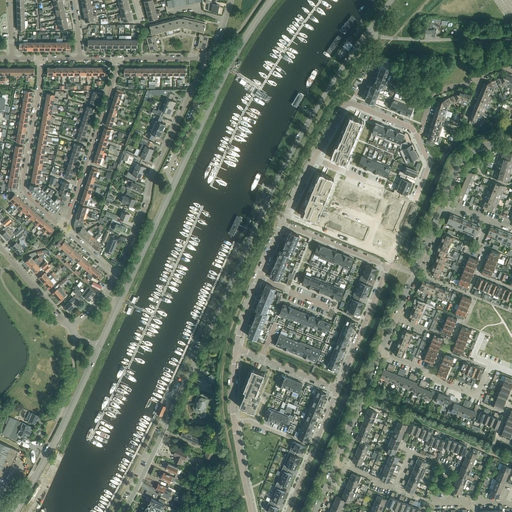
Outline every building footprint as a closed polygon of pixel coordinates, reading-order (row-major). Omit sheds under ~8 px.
[(218,13),(219,5),(210,3),(211,1),(206,0),(205,2),(209,3),(207,10),(218,13)] [(158,19),(157,16),(160,15),(160,13),(148,16),(149,21),(158,19)] [(351,14),(339,30),(345,34),(356,18),(351,14)] [(149,25),(152,34),(155,33),(162,31),(162,32),(169,30),(169,29),(176,28),(180,27),(179,26),(183,26),(182,27),(186,28),(186,27),(193,28),(193,29),(200,31),(200,30),(204,31),(205,23),(200,22),(201,21),(196,20),(196,21),(186,19),(187,18),(185,18),(184,19),(182,18),(179,18),(177,19),(177,18),(175,18),(175,20),(166,22),(166,21),(161,22),(161,23),(152,26),(152,24),(149,25)] [(199,41),(207,43),(207,39),(208,39),(209,36),(199,34),(199,36),(200,36),(199,41)] [(149,45),(157,43),(155,38),(157,38),(156,35),(146,38),(147,42),(148,42),(149,45)] [(337,35),(326,51),(330,54),(341,37),(337,35)] [(19,42),(19,50),(23,50),(27,50),(27,42),(23,42),(23,40),(22,40),(22,36),(19,36),(19,42)] [(197,46),(196,48),(206,50),(207,47),(206,46),(207,43),(199,41),(198,46),(197,46)] [(346,41),(343,46),(349,50),(353,45),(350,43),(346,41)] [(62,42),(62,50),(66,50),(70,50),(70,42),(62,42)] [(157,43),(149,45),(150,48),(149,49),(150,52),(160,50),(159,47),(158,48),(157,43)] [(387,67),(385,72),(394,75),(397,71),(387,67)] [(155,80),(155,76),(155,75),(155,68),(149,68),(149,75),(153,75),(153,80),(155,80),(155,83),(157,83),(157,80),(155,80)] [(385,72),(383,77),(392,80),(394,75),(385,72)] [(503,76),(496,79),(498,85),(500,84),(506,87),(511,77),(511,76),(506,73),(504,77),(503,78),(503,76)] [(383,77),(381,82),(390,85),(392,80),(383,77)] [(487,83),(488,84),(488,86),(494,88),(494,86),(497,85),(495,80),(487,83)] [(381,82),(379,87),(386,90),(388,90),(390,85),(381,82)] [(480,88),(482,89),(482,88),(492,93),(494,88),(488,86),(488,84),(487,85),(483,83),(480,88)] [(377,86),(375,91),(384,95),(386,90),(379,87),(377,86)] [(257,88),(253,94),(267,103),(271,96),(257,88)] [(480,93),(491,98),(491,97),(490,97),(492,93),(482,88),(482,89),(480,93)] [(117,89),(115,95),(121,97),(123,91),(117,89)] [(166,98),(164,104),(173,108),(176,101),(171,99),(173,94),(170,93),(171,89),(147,90),(145,96),(150,98),(152,94),(162,94),(165,95),(164,97),(166,98)] [(464,93),(465,93),(465,92),(460,90),(458,94),(457,95),(457,94),(450,97),(453,102),(455,101),(461,103),(464,93)] [(375,91),(373,96),(382,100),(384,95),(375,91)] [(464,93),(461,103),(461,105),(462,105),(462,104),(467,105),(470,95),(465,93),(464,93)] [(477,98),(488,103),(489,99),(490,99),(491,98),(480,93),(477,98)] [(98,99),(91,96),(90,99),(91,99),(90,102),(96,104),(98,99)] [(373,96),(370,101),(380,105),(382,100),(373,96)] [(394,96),(389,109),(396,111),(401,99),(394,96)] [(443,104),(448,106),(449,104),(452,103),(449,97),(442,101),(443,104)] [(475,103),(486,108),(487,107),(486,106),(488,103),(477,98),(475,103)] [(401,99),(396,111),(403,114),(407,104),(408,102),(401,99)] [(447,111),(448,106),(443,104),(442,101),(441,102),(442,103),(441,103),(437,102),(435,107),(436,108),(436,107),(447,111)] [(473,108),(484,113),(485,109),(486,109),(486,108),(475,103),(473,108)] [(153,109),(152,112),(156,114),(163,117),(165,112),(170,114),(173,108),(164,104),(161,110),(159,109),(158,111),(153,109)] [(407,104),(403,114),(410,117),(414,107),(407,104)] [(436,108),(435,112),(446,116),(447,115),(446,115),(447,111),(436,107),(436,108)] [(471,113),(482,118),(484,119),(484,117),(482,117),(484,113),(473,108),(471,113)] [(435,112),(433,118),(444,121),(445,117),(446,117),(446,116),(435,112)] [(471,113),(469,119),(470,119),(469,120),(469,121),(471,122),(471,123),(476,125),(478,126),(479,123),(481,119),(482,119),(483,120),(484,119),(482,118),(471,113)] [(153,126),(162,131),(165,124),(160,122),(163,117),(156,114),(154,119),(156,120),(153,126)] [(336,145),(330,158),(346,164),(351,152),(349,151),(362,120),(350,115),(348,120),(347,123),(345,128),(344,131),(342,135),(337,146),(336,145)] [(433,118),(431,123),(443,127),(443,125),(442,125),(444,121),(433,118)] [(113,121),(107,119),(105,125),(111,127),(113,121)] [(374,125),(371,134),(376,136),(380,124),(375,122),(374,125)] [(430,128),(440,131),(442,127),(443,128),(443,127),(431,123),(430,128)] [(380,124),(376,136),(380,138),(385,126),(380,124)] [(162,131),(153,126),(150,133),(148,132),(147,134),(146,133),(145,136),(147,137),(152,140),(154,135),(159,137),(162,131)] [(385,126),(380,138),(385,140),(390,128),(385,126)] [(103,133),(109,135),(111,129),(105,127),(103,133)] [(390,128),(385,140),(390,142),(394,130),(390,128)] [(428,133),(440,137),(440,135),(439,135),(440,131),(430,128),(428,133)] [(394,130),(390,142),(394,144),(399,132),(394,130)] [(399,132),(394,144),(399,146),(404,134),(399,132)] [(40,134),(39,138),(52,140),(55,141),(58,141),(58,139),(47,137),(47,136),(48,134),(40,133),(40,134)] [(84,136),(77,133),(76,136),(77,136),(76,139),(83,141),(84,136)] [(440,137),(428,133),(426,138),(437,142),(438,138),(439,138),(440,137)] [(142,144),(139,150),(151,155),(154,149),(149,147),(152,142),(142,137),(141,139),(140,143),(142,144)] [(401,144),(399,147),(400,150),(409,146),(406,141),(401,144)] [(412,145),(400,150),(403,157),(415,151),(412,145)] [(123,153),(132,157),(140,160),(142,161),(143,158),(149,161),(151,155),(139,150),(137,155),(133,154),(124,150),(123,153)] [(492,177),(497,179),(499,178),(501,179),(501,180),(507,181),(511,164),(511,153),(509,153),(508,153),(506,152),(505,151),(499,150),(492,177)] [(415,151),(403,157),(406,164),(418,158),(415,151)] [(362,156),(358,165),(363,167),(368,156),(367,155),(366,158),(362,156)] [(368,156),(363,167),(368,169),(372,158),(368,156)] [(101,159),(95,157),(93,163),(99,165),(101,159)] [(372,158),(368,169),(372,171),(377,159),(376,160),(374,160),(372,159),(373,158),(372,158)] [(377,159),(372,171),(377,173),(382,161),(377,159)] [(137,163),(135,169),(143,172),(146,167),(141,164),(142,161),(140,160),(138,163),(137,163)] [(382,161),(377,173),(382,175),(386,164),(385,164),(382,163),(382,161)] [(108,169),(114,171),(117,164),(117,163),(114,162),(113,167),(109,166),(108,169)] [(386,164),(382,175),(387,177),(391,166),(386,164)] [(399,171),(398,174),(400,175),(406,177),(407,174),(414,177),(417,171),(404,166),(402,172),(399,171)] [(90,173),(96,175),(98,169),(92,167),(90,173)] [(136,180),(138,177),(141,178),(143,172),(135,169),(132,174),(128,172),(126,176),(136,180)] [(257,172),(253,181),(253,187),(254,187),(257,184),(261,174),(262,170),(260,169),(257,172)] [(65,174),(64,177),(71,179),(72,173),(65,171),(64,174),(65,174)] [(468,172),(465,177),(473,181),(476,174),(470,172),(469,172),(468,172)] [(305,209),(303,216),(316,221),(324,203),(326,198),(334,179),(320,173),(317,180),(316,180),(312,190),(309,198),(305,208),(305,209)] [(400,175),(397,184),(410,189),(412,183),(405,180),(406,177),(400,175)] [(463,184),(470,187),(473,181),(465,177),(463,184)] [(141,186),(132,182),(132,181),(128,179),(126,184),(128,184),(127,188),(133,190),(133,189),(139,191),(141,186)] [(479,206),(485,209),(486,208),(488,209),(489,210),(494,212),(505,186),(499,184),(498,184),(496,184),(496,182),(490,180),(479,206)] [(36,195),(42,190),(38,187),(38,186),(31,184),(30,190),(36,195)] [(397,184),(393,192),(399,195),(400,192),(407,194),(410,189),(397,184)] [(460,190),(467,194),(470,187),(463,184),(460,190)] [(68,189),(59,186),(59,188),(61,189),(59,192),(66,194),(68,189)] [(42,190),(36,195),(42,200),(52,189),(48,187),(46,189),(44,192),(42,190)] [(343,187),(339,197),(344,199),(348,189),(343,187)] [(52,189),(42,200),(48,206),(53,200),(54,199),(55,199),(57,196),(55,194),(57,192),(52,189)] [(348,189),(344,199),(350,201),(353,191),(348,189)] [(467,194),(460,190),(457,196),(459,197),(459,198),(465,200),(467,194)] [(353,191),(350,201),(354,203),(358,193),(353,191)] [(135,203),(134,203),(135,199),(132,198),(134,195),(127,192),(125,196),(124,195),(121,202),(125,204),(132,207),(133,206),(134,206),(135,203)] [(358,193),(354,203),(359,205),(363,196),(358,193)] [(13,202),(11,204),(10,205),(11,206),(12,205),(19,198),(15,194),(10,200),(13,202)] [(53,200),(48,206),(55,212),(60,206),(58,204),(62,200),(57,196),(55,199),(54,199),(53,200)] [(363,196),(359,205),(364,207),(368,198),(363,196)] [(88,199),(82,197),(80,203),(86,205),(88,199)] [(19,198),(12,205),(14,206),(15,204),(18,207),(23,201),(19,198)] [(368,198),(364,207),(369,209),(373,200),(368,198)] [(373,200),(369,209),(374,211),(378,202),(373,200)] [(23,201),(18,207),(20,209),(19,211),(20,212),(27,205),(23,201)] [(27,205),(20,212),(21,214),(23,211),(26,214),(31,208),(27,205)] [(78,211),(85,213),(87,207),(80,205),(78,211)] [(386,209),(385,213),(390,215),(391,212),(399,215),(401,209),(391,205),(389,210),(386,209)] [(31,208),(26,214),(28,216),(26,218),(25,219),(26,221),(28,219),(35,212),(31,208)] [(129,214),(126,213),(127,210),(124,209),(123,211),(120,219),(127,221),(129,214)] [(85,213),(78,211),(76,217),(83,219),(85,213)] [(105,216),(116,220),(118,216),(117,215),(107,211),(106,211),(105,216)] [(35,212),(28,219),(29,220),(31,218),(34,221),(38,215),(35,212)] [(385,213),(383,217),(386,218),(384,223),(394,227),(397,221),(389,218),(390,215),(385,213)] [(452,216),(449,214),(446,224),(475,235),(478,226),(476,225),(476,224),(471,222),(471,223),(466,221),(467,220),(462,218),(461,219),(457,218),(457,216),(452,215),(452,216)] [(38,215),(34,221),(36,223),(34,225),(36,226),(42,219),(38,215)] [(236,215),(228,233),(233,236),(241,217),(236,215)] [(83,219),(76,217),(75,222),(74,222),(74,224),(74,226),(74,227),(75,230),(77,232),(78,232),(83,227),(84,226),(83,224),(82,223),(83,219)] [(331,218),(327,227),(332,229),(336,220),(331,218)] [(39,226),(41,228),(46,222),(42,219),(36,226),(37,228),(39,226)] [(124,233),(127,228),(120,225),(121,223),(112,219),(108,230),(114,232),(115,229),(124,233)] [(336,220),(332,229),(337,231),(341,222),(336,220)] [(44,233),(50,226),(46,222),(41,228),(44,230),(42,232),(44,233)] [(341,222),(337,231),(342,233),(346,224),(341,222)] [(379,226),(378,230),(383,232),(384,229),(392,233),(394,227),(384,223),(382,227),(379,226)] [(346,224),(342,233),(347,235),(351,226),(346,224)] [(511,245),(511,235),(511,234),(507,232),(507,233),(502,231),(502,230),(498,228),(497,229),(493,228),(493,226),(491,225),(490,226),(486,235),(511,245)] [(50,226),(44,233),(45,235),(47,233),(49,235),(54,229),(50,226)] [(351,226),(347,235),(352,237),(356,228),(351,226)] [(83,227),(78,232),(78,233),(82,237),(87,231),(83,227)] [(7,240),(14,234),(8,228),(4,231),(5,232),(2,234),(7,240)] [(21,228),(19,229),(14,234),(17,237),(21,232),(23,231),(21,228)] [(356,228),(352,237),(357,239),(361,230),(356,228)] [(361,230),(357,239),(362,241),(366,232),(361,230)] [(378,230),(376,234),(379,235),(377,240),(387,244),(390,239),(382,235),(383,232),(378,230)] [(87,241),(90,238),(92,235),(87,231),(82,237),(87,241)] [(290,232),(288,237),(297,241),(299,236),(290,232)] [(90,238),(87,241),(92,245),(98,238),(99,237),(100,235),(99,233),(97,235),(97,234),(94,237),(92,235),(90,238)] [(441,238),(450,242),(451,241),(452,237),(444,233),(443,236),(441,235),(441,238)] [(110,254),(110,253),(112,254),(118,238),(111,235),(105,251),(107,252),(106,253),(110,254)] [(288,237),(285,242),(296,246),(298,241),(297,241),(288,237)] [(64,251),(69,245),(61,238),(55,245),(59,248),(60,247),(64,251)] [(102,244),(99,241),(100,240),(98,238),(92,245),(96,250),(102,244)] [(450,242),(441,238),(440,240),(441,241),(440,243),(448,247),(450,242)] [(377,240),(375,246),(385,250),(387,244),(377,240)] [(18,253),(19,252),(20,254),(23,252),(22,250),(24,247),(20,242),(18,244),(16,242),(12,246),(18,253)] [(285,242),(283,247),(294,251),(296,246),(285,242)] [(438,245),(437,247),(447,251),(448,247),(440,243),(439,245),(438,245)] [(318,244),(314,254),(319,256),(323,246),(318,244)] [(69,245),(64,251),(69,255),(74,249),(69,245)] [(319,256),(318,257),(323,259),(328,248),(323,246),(319,256)] [(283,247),(281,252),(290,255),(291,256),(293,251),(294,251),(283,247)] [(436,253),(438,254),(445,256),(447,251),(437,247),(436,250),(437,250),(436,253)] [(328,248),(323,259),(328,261),(333,250),(328,248)] [(37,257),(33,260),(35,263),(44,255),(48,251),(46,249),(37,252),(38,255),(39,256),(37,258),(37,257)] [(74,249),(69,255),(68,256),(72,260),(74,258),(78,253),(74,249)] [(488,254),(498,258),(500,253),(491,249),(490,252),(489,251),(488,254)] [(333,250),(328,261),(333,263),(333,262),(334,262),(338,252),(333,250)] [(280,251),(278,256),(287,260),(290,255),(281,252),(280,251)] [(338,252),(334,262),(339,264),(343,254),(338,252)] [(78,253),(74,258),(78,262),(83,257),(78,253)] [(343,254),(339,264),(344,266),(348,256),(343,254)] [(436,255),(435,258),(445,262),(447,257),(445,256),(438,254),(437,256),(436,255)] [(498,258),(488,254),(487,256),(488,256),(487,259),(496,262),(498,258)] [(44,255),(35,263),(37,265),(46,257),(44,255)] [(278,256),(275,261),(286,265),(285,265),(287,260),(278,256)] [(344,266),(343,268),(349,270),(353,259),(348,256),(344,266)] [(467,261),(476,265),(478,260),(469,256),(467,261)] [(35,263),(33,260),(31,257),(25,262),(30,267),(35,263)] [(83,257),(78,262),(82,266),(87,261),(83,257)] [(435,261),(434,263),(443,267),(445,262),(435,258),(434,260),(435,261)] [(485,261),(484,263),(494,267),(496,262),(487,259),(486,261),(485,261)] [(87,261),(82,266),(87,270),(88,269),(92,265),(87,261)] [(275,261),(273,266),(284,271),(286,265),(275,261)] [(465,266),(474,269),(476,265),(467,261),(465,266)] [(35,263),(30,267),(35,273),(40,268),(37,265),(35,263)] [(431,267),(441,271),(443,267),(434,263),(433,265),(432,265),(431,267)] [(483,268),(492,272),(494,267),(484,263),(483,265),(484,266),(483,268)] [(366,264),(363,270),(375,274),(377,269),(366,264)] [(88,269),(87,270),(89,272),(87,275),(88,276),(87,277),(88,278),(92,274),(96,269),(92,265),(88,269)] [(273,266),(271,271),(282,276),(282,275),(281,275),(283,270),(284,271),(273,266)] [(463,270),(472,274),(474,269),(465,266),(463,270)] [(441,271),(431,267),(430,270),(431,270),(430,273),(439,276),(441,272),(441,271)] [(492,272),(483,268),(482,271),(481,270),(480,273),(481,273),(490,277),(492,272)] [(87,279),(85,281),(87,283),(89,281),(91,279),(93,276),(96,278),(99,281),(102,278),(99,275),(101,273),(96,269),(92,274),(88,278),(87,279)] [(363,270),(360,279),(367,281),(368,278),(372,280),(375,274),(363,270)] [(461,275),(470,279),(472,274),(463,270),(461,275)] [(271,271),(269,276),(280,281),(282,276),(271,271)] [(44,283),(55,273),(53,272),(51,273),(47,277),(44,273),(39,277),(44,283)] [(55,273),(44,283),(48,289),(54,284),(56,282),(53,278),(56,275),(55,273)] [(306,274),(302,284),(306,286),(310,276),(306,274)] [(459,280),(468,283),(470,279),(461,275),(459,280)] [(310,276),(306,286),(311,288),(316,277),(315,277),(315,278),(310,276)] [(58,284),(61,287),(68,281),(66,277),(58,284)] [(316,277),(311,288),(316,290),(320,279),(316,277)] [(479,289),(483,279),(478,277),(474,286),(479,288),(478,289),(479,289)] [(320,279),(316,290),(321,292),(325,281),(320,279)] [(360,279),(356,287),(368,292),(370,286),(366,284),(367,281),(360,279)] [(484,290),(488,281),(483,279),(479,289),(480,290),(480,289),(484,290)] [(423,293),(424,291),(428,281),(425,280),(425,281),(422,280),(420,286),(419,286),(417,291),(423,293)] [(468,283),(459,280),(457,285),(466,288),(468,283)] [(325,281),(321,292),(325,294),(330,284),(325,282),(325,281)] [(428,281),(424,291),(428,293),(432,284),(430,283),(430,282),(428,281)] [(492,283),(488,281),(484,290),(488,292),(488,293),(492,283)] [(493,294),(497,285),(492,283),(488,293),(489,293),(493,294)] [(266,284),(264,289),(273,293),(275,288),(266,284)] [(330,284),(325,294),(330,296),(335,285),(334,284),(334,286),(330,284)] [(432,284),(428,293),(432,295),(433,295),(437,285),(435,284),(434,285),(432,284)] [(335,285),(330,296),(335,297),(340,286),(335,285)] [(437,285),(433,295),(434,295),(438,297),(441,288),(439,287),(439,286),(437,285)] [(502,287),(497,285),(493,294),(498,296),(497,297),(498,297),(502,287)] [(340,286),(335,297),(340,299),(344,288),(340,286)] [(59,301),(64,297),(62,295),(64,293),(59,287),(57,289),(52,293),(59,301)] [(95,293),(88,287),(82,294),(76,289),(73,292),(84,301),(86,298),(89,301),(95,293)] [(356,287),(353,296),(354,296),(360,298),(361,295),(365,297),(368,292),(356,287)] [(503,298),(507,289),(502,287),(498,297),(499,296),(503,298)] [(441,288),(438,297),(442,299),(446,289),(444,288),(444,289),(441,288)] [(264,289),(262,294),(271,298),(273,293),(264,289)] [(446,289),(442,299),(447,301),(451,292),(448,291),(449,290),(446,289)] [(511,291),(507,289),(503,298),(508,300),(511,291)] [(68,311),(75,306),(76,305),(74,302),(76,300),(80,303),(83,300),(76,294),(73,291),(71,294),(74,296),(73,297),(70,300),(70,301),(64,306),(68,311)] [(262,294),(260,300),(269,304),(271,298),(262,294)] [(460,300),(470,304),(471,302),(470,301),(471,299),(462,295),(460,300)] [(349,304),(361,309),(363,303),(359,302),(360,298),(354,296),(350,304),(349,304)] [(260,300),(258,304),(267,308),(269,304),(260,300)] [(414,302),(413,304),(423,309),(425,304),(416,300),(415,302),(414,302)] [(458,305),(467,308),(468,306),(469,307),(470,304),(460,300),(458,305)] [(258,304),(256,309),(267,314),(265,313),(267,308),(258,304)] [(283,304),(278,315),(283,317),(288,306),(283,304)] [(349,304),(346,313),(353,316),(354,313),(358,314),(361,309),(349,304)] [(412,309),(421,313),(423,309),(413,304),(412,307),(413,307),(412,309)] [(467,308),(458,305),(456,309),(466,314),(467,311),(466,311),(467,308)] [(288,306),(283,317),(288,319),(293,308),(288,306)] [(293,308),(288,319),(289,318),(293,320),(297,310),(293,308)] [(256,309),(256,310),(257,310),(256,315),(265,319),(267,314),(256,309)] [(409,314),(419,318),(419,317),(421,313),(412,309),(411,312),(410,311),(409,314)] [(466,314),(456,309),(454,314),(463,318),(464,316),(465,316),(466,314)] [(297,310),(293,320),(298,322),(302,312),(297,310)] [(302,312),(298,322),(299,321),(303,323),(303,324),(307,314),(302,312)] [(307,314),(303,324),(307,326),(312,316),(307,314)] [(419,318),(409,314),(408,316),(409,317),(408,319),(417,323),(418,319),(419,318)] [(256,315),(253,320),(263,324),(265,319),(256,315)] [(446,320),(455,323),(456,319),(448,315),(446,320)] [(312,316),(307,326),(312,328),(316,318),(312,316)] [(316,318),(312,328),(317,330),(321,320),(316,318)] [(344,318),(342,323),(353,327),(355,322),(344,318)] [(253,320),(251,325),(261,329),(263,324),(253,320)] [(321,320),(317,330),(318,329),(322,330),(321,332),(322,332),(326,322),(321,320)] [(326,322),(322,332),(327,334),(331,324),(326,322)] [(342,323),(340,327),(351,332),(353,327),(342,323)] [(251,325),(249,330),(259,334),(261,329),(251,325)] [(460,330),(470,334),(469,333),(471,330),(462,326),(460,330)] [(340,327),(338,332),(349,336),(351,332),(340,327)] [(451,332),(442,328),(440,332),(449,336),(451,332)] [(401,334),(410,338),(411,337),(413,333),(404,329),(403,332),(402,332),(401,334)] [(249,330),(247,335),(257,339),(259,334),(249,330)] [(338,332),(336,337),(347,341),(349,336),(338,332)] [(280,333),(275,345),(282,348),(287,336),(280,333)] [(400,339),(409,343),(410,339),(410,338),(401,334),(400,336),(400,337),(400,339)] [(432,339),(441,342),(443,338),(434,334),(432,339)] [(457,339),(466,343),(467,342),(466,342),(467,338),(458,335),(457,339)] [(287,336),(282,348),(289,351),(294,339),(287,336)] [(336,337),(334,341),(346,346),(347,341),(336,337)] [(294,339),(289,351),(295,354),(300,341),(294,339)] [(397,343),(407,347),(409,343),(400,339),(399,341),(398,341),(397,343)] [(300,341),(295,354),(302,356),(307,344),(300,341)] [(333,346),(344,351),(346,346),(334,341),(334,342),(335,342),(334,346),(333,346)] [(396,349),(405,352),(406,348),(407,347),(397,343),(396,346),(397,346),(396,349)] [(307,344),(302,356),(309,359),(314,347),(307,344)] [(333,346),(331,351),(342,355),(344,351),(333,346)] [(314,347),(309,359),(316,362),(321,350),(314,347)] [(462,351),(452,347),(451,349),(452,349),(451,352),(460,355),(462,351)] [(403,357),(403,356),(405,352),(396,349),(395,351),(394,350),(393,353),(394,353),(394,354),(403,357)] [(331,351),(329,356),(340,360),(342,355),(331,351)] [(445,354),(443,358),(452,362),(454,357),(445,354)] [(434,359),(425,355),(423,360),(432,364),(434,359)] [(329,356),(327,360),(338,365),(340,360),(329,356)] [(328,361),(326,366),(336,370),(338,365),(327,360),(328,361)] [(450,366),(441,362),(440,365),(439,364),(437,368),(439,369),(437,373),(436,372),(435,374),(436,375),(440,377),(440,378),(441,378),(442,377),(445,379),(445,378),(446,379),(446,378),(445,378),(450,366)] [(467,366),(468,363),(466,362),(465,363),(463,362),(459,370),(464,372),(467,366)] [(468,363),(467,366),(464,372),(469,374),(472,366),(470,365),(470,364),(468,363)] [(385,380),(392,365),(389,364),(386,370),(384,369),(380,377),(385,379),(385,380)] [(392,365),(385,380),(386,381),(387,380),(391,382),(395,373),(392,372),(395,366),(392,365)] [(472,366),(469,374),(473,376),(477,366),(475,365),(475,366),(472,366)] [(473,376),(478,378),(480,379),(482,373),(481,373),(482,370),(479,369),(480,367),(477,366),(473,376)] [(257,395),(266,374),(264,374),(262,373),(260,372),(256,370),(250,368),(242,390),(245,391),(239,406),(243,408),(246,409),(250,411),(253,412),(254,412),(258,401),(257,400),(258,398),(259,399),(260,398),(257,397),(257,395)] [(395,373),(391,382),(396,384),(396,385),(397,385),(403,369),(400,368),(397,374),(395,373)] [(403,369),(397,385),(398,384),(402,386),(406,378),(403,377),(406,371),(403,369)] [(406,378),(402,386),(407,388),(407,389),(408,390),(414,374),(411,373),(408,379),(406,378)] [(211,374),(206,377),(209,384),(214,381),(211,374)] [(414,374),(408,390),(409,389),(413,391),(414,391),(416,385),(417,383),(414,382),(417,375),(414,374)] [(287,377),(282,375),(281,378),(280,377),(278,381),(279,382),(277,386),(282,389),(287,377)] [(503,381),(511,385),(511,384),(511,378),(506,376),(503,381)] [(287,377),(282,389),(283,388),(288,390),(292,379),(287,377)] [(297,381),(292,379),(288,390),(293,392),(297,381)] [(418,397),(424,381),(421,380),(419,386),(416,385),(414,391),(413,391),(413,393),(418,395),(417,396),(418,397)] [(297,381),(293,392),(298,394),(297,395),(300,396),(302,391),(300,390),(302,383),(297,381)] [(424,381),(418,397),(419,397),(419,396),(424,398),(427,390),(425,389),(427,382),(424,381)] [(501,386),(510,390),(511,385),(503,381),(501,386)] [(510,390),(501,386),(499,391),(508,395),(510,390)] [(427,390),(424,398),(430,400),(431,396),(434,397),(436,392),(430,389),(430,391),(427,390)] [(314,395),(324,399),(326,394),(316,390),(314,395)] [(497,396),(506,400),(508,395),(499,391),(497,396)] [(436,392),(434,397),(436,398),(435,401),(441,403),(445,395),(436,392)] [(197,400),(197,401),(196,402),(196,403),(195,403),(195,404),(196,404),(195,404),(195,405),(194,406),(194,407),(194,408),(194,409),(195,409),(195,410),(196,410),(197,412),(201,414),(202,414),(203,413),(205,408),(206,407),(206,406),(207,405),(207,404),(209,399),(209,398),(209,397),(208,397),(204,395),(202,396),(202,395),(201,395),(200,395),(199,396),(199,397),(198,397),(198,398),(197,398),(197,399),(197,400)] [(314,395),(312,399),(322,403),(324,399),(314,395)] [(450,406),(452,400),(450,399),(450,397),(445,395),(441,403),(447,406),(447,405),(450,406)] [(495,401),(503,405),(506,400),(497,396),(495,401)] [(310,404),(320,408),(322,403),(312,399),(310,404)] [(452,400),(450,406),(452,407),(451,411),(456,413),(460,405),(457,404),(458,402),(455,401),(452,400)] [(460,405),(456,413),(461,415),(461,416),(468,401),(465,400),(462,406),(460,405)] [(468,401),(461,416),(462,417),(462,416),(467,418),(471,410),(468,408),(471,402),(468,401)] [(503,405),(495,401),(493,407),(501,410),(503,405)] [(157,414),(158,414),(162,416),(166,407),(161,404),(157,414)] [(307,408),(318,413),(320,408),(310,404),(308,409),(307,408)] [(471,410),(467,418),(472,420),(472,421),(473,421),(473,420),(479,405),(476,404),(473,411),(471,410)] [(274,410),(269,408),(267,411),(266,411),(265,415),(264,418),(270,420),(274,410)] [(316,418),(318,413),(307,408),(305,413),(316,418)] [(477,420),(476,420),(476,422),(481,424),(482,422),(487,409),(485,408),(483,412),(480,411),(477,420)] [(366,414),(375,417),(377,412),(368,409),(366,414)] [(487,409),(482,422),(486,423),(486,424),(487,425),(490,415),(488,414),(489,410),(487,409)] [(274,410),(270,420),(275,422),(279,412),(274,410)] [(279,412),(275,422),(280,424),(284,414),(279,412)] [(492,426),(497,413),(495,412),(493,417),(490,415),(487,425),(488,424),(492,426)] [(39,416),(36,415),(32,413),(28,421),(35,424),(39,416)] [(303,418),(314,422),(316,418),(305,413),(304,416),(303,418)] [(497,413),(492,426),(496,428),(497,429),(497,428),(501,420),(497,418),(499,414),(497,413)] [(284,414),(280,424),(285,426),(287,420),(290,421),(292,416),(289,415),(289,416),(284,414)] [(375,417),(366,414),(364,419),(373,422),(375,417)] [(17,420),(10,417),(3,433),(15,439),(19,433),(25,436),(30,426),(23,423),(17,421),(17,420)] [(303,418),(304,418),(303,423),(312,427),(314,422),(303,418)] [(362,424),(371,427),(373,422),(364,419),(362,424)] [(396,426),(405,430),(407,425),(398,421),(396,426)] [(412,433),(417,423),(414,422),(413,424),(411,423),(406,433),(408,434),(409,432),(412,433)] [(303,423),(301,428),(311,432),(312,427),(303,423)] [(417,423),(412,433),(416,435),(415,436),(417,437),(421,427),(419,426),(419,424),(417,423)] [(371,427),(362,424),(360,429),(369,432),(371,427)] [(503,430),(511,434),(511,431),(511,428),(505,425),(503,430)] [(405,430),(396,426),(394,431),(402,435),(405,430)] [(421,427),(417,437),(418,438),(419,436),(422,438),(427,427),(424,426),(423,428),(421,427)] [(427,427),(422,438),(426,439),(425,441),(427,441),(427,440),(430,434),(431,431),(429,430),(429,428),(427,427)] [(299,432),(309,436),(311,432),(301,428),(302,428),(300,433),(299,432)] [(358,434),(366,437),(369,432),(360,429),(358,434)] [(198,444),(200,438),(183,430),(181,436),(198,444)] [(511,434),(503,430),(500,435),(509,439),(511,434)] [(394,431),(392,436),(400,440),(402,435),(394,431)] [(299,432),(297,437),(298,438),(307,441),(309,436),(299,432)] [(361,441),(364,443),(364,442),(366,437),(358,434),(355,439),(361,441)] [(427,440),(427,441),(425,445),(427,445),(428,444),(431,445),(435,436),(435,437),(436,435),(432,434),(432,435),(430,434),(427,440)] [(390,441),(398,445),(400,440),(392,436),(390,441)] [(433,446),(436,447),(440,437),(438,436),(437,437),(435,437),(435,436),(431,445),(430,447),(432,447),(433,446)] [(443,446),(442,448),(443,448),(444,447),(448,448),(452,438),(449,436),(448,438),(446,437),(445,441),(443,446)] [(440,437),(436,447),(440,449),(439,450),(441,451),(442,448),(443,446),(445,441),(443,440),(443,438),(440,437)] [(452,452),(456,441),(454,441),(455,439),(452,438),(448,448),(451,450),(451,451),(452,452)] [(361,441),(359,446),(367,450),(369,444),(364,442),(364,443),(361,441)] [(388,446),(392,448),(396,450),(398,445),(390,441),(388,446)] [(456,441),(452,452),(454,452),(454,451),(458,452),(462,442),(459,441),(458,442),(456,441)] [(18,451),(0,442),(0,476),(5,478),(18,451)] [(290,450),(295,453),(296,450),(302,452),(305,446),(303,446),(296,443),(293,442),(290,450)] [(462,442),(458,452),(461,454),(460,455),(462,456),(467,446),(464,445),(465,443),(462,442)] [(211,459),(214,452),(220,450),(223,450),(223,448),(220,448),(215,449),(209,446),(204,456),(211,459)] [(357,451),(365,455),(367,450),(359,446),(357,451)] [(392,448),(388,446),(385,451),(389,453),(390,454),(391,453),(394,455),(396,450),(392,448)] [(188,452),(177,448),(176,450),(175,450),(173,452),(174,453),(173,455),(177,457),(176,458),(174,461),(180,464),(182,459),(184,460),(188,452)] [(468,450),(466,456),(475,459),(478,451),(473,448),(472,452),(468,450)] [(298,464),(300,458),(294,455),(295,453),(290,450),(286,459),(298,464)] [(365,455),(357,451),(354,456),(363,460),(365,455)] [(388,459),(392,460),(397,462),(399,457),(394,455),(391,453),(390,454),(389,453),(388,454),(390,454),(388,459)] [(363,460),(354,456),(352,461),(361,465),(363,460)] [(464,460),(472,464),(475,459),(466,456),(464,460)] [(417,458),(415,464),(425,468),(426,467),(424,466),(426,462),(417,458)] [(288,470),(289,467),(295,469),(298,464),(286,459),(283,468),(288,470)] [(385,463),(392,466),(395,467),(397,462),(392,460),(388,459),(387,463),(385,462),(385,463)] [(462,465),(470,469),(472,464),(464,460),(462,465)] [(165,469),(171,472),(170,473),(174,475),(174,473),(175,471),(174,470),(175,466),(168,463),(165,469)] [(384,469),(392,472),(393,472),(395,467),(392,466),(385,463),(384,464),(386,464),(384,469)] [(415,464),(413,469),(424,473),(426,468),(425,468),(415,464)] [(500,469),(508,473),(510,468),(502,464),(500,469)] [(460,470),(468,474),(470,469),(462,465),(460,470)] [(380,472),(381,473),(391,477),(393,472),(392,472),(384,469),(382,467),(380,472)] [(291,481),(293,475),(287,472),(288,470),(283,468),(279,476),(291,481)] [(413,469),(411,474),(421,478),(422,478),(424,473),(413,469)] [(497,474),(506,478),(508,473),(500,469),(497,474)] [(458,475),(466,479),(468,474),(460,470),(458,475)] [(169,483),(170,481),(173,482),(173,481),(176,482),(178,479),(174,477),(163,472),(161,478),(166,481),(169,483)] [(350,478),(358,482),(361,477),(352,473),(350,478)] [(391,477),(381,473),(380,474),(382,474),(380,479),(389,482),(391,477)] [(409,479),(418,482),(419,478),(421,479),(421,478),(411,474),(409,479)] [(495,479),(504,483),(506,478),(497,474),(495,479)] [(456,480),(464,484),(466,479),(458,475),(456,480)] [(276,484),(281,487),(282,484),(288,486),(291,481),(279,476),(276,484)] [(358,482),(350,478),(348,483),(356,487),(358,482)] [(407,484),(417,488),(417,487),(416,486),(418,482),(409,479),(407,484)] [(493,484),(502,488),(504,483),(495,479),(493,484)] [(454,485),(460,488),(462,489),(464,484),(456,480),(454,485)] [(346,488),(354,492),(356,487),(348,483),(346,488)] [(164,493),(163,493),(165,490),(171,493),(172,491),(173,492),(174,490),(171,488),(171,489),(158,484),(155,489),(159,491),(158,494),(163,496),(164,493)] [(272,493),(284,498),(286,492),(280,490),(281,487),(276,484),(272,493)] [(417,488),(407,484),(405,489),(413,493),(415,488),(417,489),(417,488)] [(491,489),(500,493),(502,488),(493,484),(491,489)] [(462,489),(460,488),(454,485),(451,491),(460,494),(462,489)] [(354,492),(346,488),(344,493),(352,497),(354,492)] [(500,493),(491,489),(489,495),(498,498),(500,493)] [(269,502),(274,504),(275,501),(281,503),(284,498),(272,493),(269,502)] [(352,497),(344,493),(342,498),(345,500),(347,501),(350,502),(352,497)] [(375,501),(384,504),(386,499),(377,495),(375,501)] [(337,496),(334,501),(343,505),(345,501),(346,502),(347,501),(345,500),(342,498),(337,496)] [(400,501),(396,511),(397,511),(401,511),(405,503),(402,502),(404,497),(402,496),(401,500),(400,501)] [(392,508),(392,507),(395,499),(390,497),(386,507),(387,508),(387,506),(392,508)] [(149,503),(161,509),(162,506),(167,509),(168,506),(151,498),(149,503)] [(392,507),(392,508),(396,509),(395,511),(396,511),(400,501),(395,499),(392,507)] [(334,501),(332,506),(343,511),(343,510),(341,509),(343,505),(334,501)] [(384,504),(375,501),(373,506),(382,509),(384,504)] [(274,504),(269,502),(265,510),(269,511),(277,511),(279,509),(273,507),(274,504)] [(147,508),(156,511),(161,511),(160,511),(161,509),(149,503),(147,508)] [(407,511),(410,505),(405,503),(401,511),(402,511),(401,511),(407,511)] [(420,503),(418,508),(415,507),(413,511),(419,511),(422,504),(420,503)]
